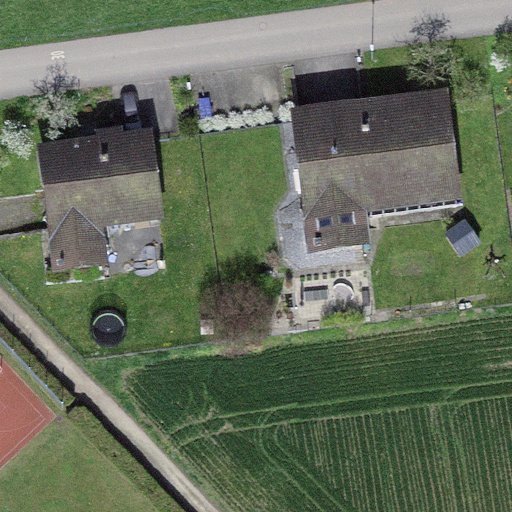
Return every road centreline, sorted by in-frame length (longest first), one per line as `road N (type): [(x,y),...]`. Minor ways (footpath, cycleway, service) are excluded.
road 1 (residential): [(0,75),(511,5)]
road 2 (track): [(0,303),(204,511)]
